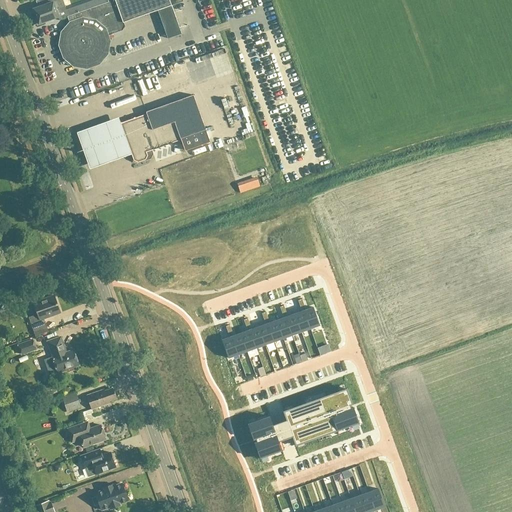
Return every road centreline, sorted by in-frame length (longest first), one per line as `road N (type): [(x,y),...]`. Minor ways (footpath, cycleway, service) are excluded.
road 1 (secondary): [(181,511),(0,6)]
road 2 (residential): [(355,351),(324,266),(204,308)]
